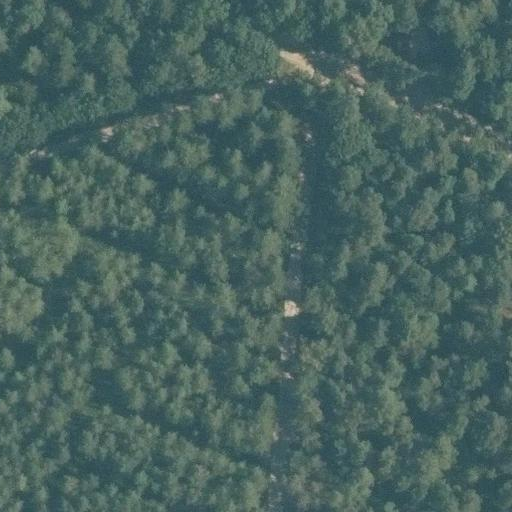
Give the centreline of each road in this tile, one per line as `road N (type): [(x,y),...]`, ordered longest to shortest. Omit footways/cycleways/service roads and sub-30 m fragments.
road 1 (track): [(0,175),(300,76),(265,511)]
road 2 (track): [(141,0),(511,168)]
road 3 (track): [(396,0),(356,23),(300,76)]
road 4 (track): [(418,0),(414,120)]
